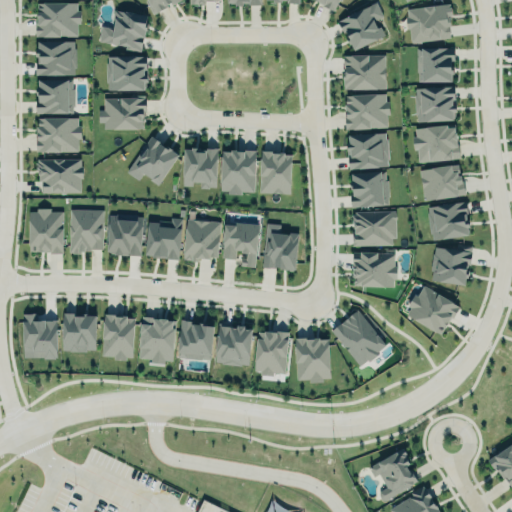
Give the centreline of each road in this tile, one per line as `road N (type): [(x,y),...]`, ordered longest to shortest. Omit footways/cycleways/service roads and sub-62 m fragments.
road 1 (residential): [(482,0),(506,275),(463,370),(425,404),(363,427),(100,411),(16,429)]
road 2 (residential): [(16,429),(0,357),(1,0)]
road 3 (residential): [(317,303),(0,283)]
road 4 (residential): [(310,34),(317,303)]
road 5 (residential): [(316,121),(178,114)]
road 6 (residential): [(178,35),(310,34)]
